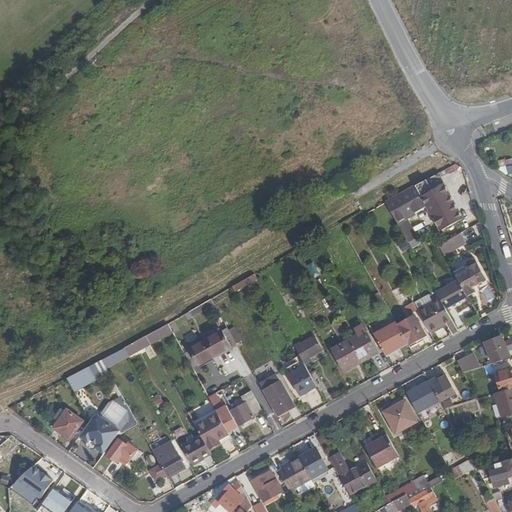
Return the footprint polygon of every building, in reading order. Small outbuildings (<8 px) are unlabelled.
[(439,174),(387,203),(399,224),(425,208),(439,233),(464,219),(439,174)] [(407,219),(399,224),(409,243),(418,238),(407,219)] [(468,243),(463,233),(439,245),(445,255),(468,243)] [(408,241),(400,245),(403,253),(412,249),(408,241)] [(468,265),(455,272),(458,277),(471,269),(470,267),(478,263),(475,258),(467,263),(468,265)] [(460,281),(469,298),(475,294),(472,289),(488,280),(478,263),(470,267),(471,269),(458,277),(460,281)] [(447,310),(469,298),(460,281),(438,293),(441,298),(447,310)] [(297,300),(293,291),(285,296),(290,304),(294,302),(297,300)] [(417,309),(419,311),(420,311),(435,302),(432,296),(428,295),(414,303),(417,309)] [(453,335),(459,331),(447,310),(441,298),(435,302),(420,311),(432,332),(446,324),(453,335)] [(215,306),(212,300),(190,313),(193,318),(215,306)] [(297,300),(294,302),(303,319),(307,317),(297,300)] [(414,303),(413,302),(407,306),(411,313),(417,309),(414,303)] [(415,316),(398,326),(407,343),(409,345),(426,335),(415,316)] [(349,340),(339,323),(332,327),(342,344),(349,340)] [(398,326),(397,324),(375,335),(386,355),(407,343),(398,326)] [(236,344),(227,327),(222,330),(231,347),(236,344)] [(231,347),(222,330),(189,348),(197,365),(231,347)] [(365,332),(350,341),(362,363),(377,354),(365,332)] [(494,362),(510,356),(508,349),(511,347),(511,344),(510,340),(505,342),(501,335),(486,341),(494,362)] [(151,345),(146,337),(124,349),(129,357),(151,345)] [(302,343),(295,347),(302,359),(305,364),(312,360),(310,357),(323,350),(315,337),(303,344),(302,343)] [(362,363),(350,341),(333,350),(346,372),(362,363)] [(189,348),(183,352),(192,368),(197,365),(189,348)] [(473,353),(458,361),(465,372),(481,367),(473,353)] [(305,364),(302,359),(286,369),(302,396),(318,387),(311,375),(305,364)] [(90,367),(68,379),(75,393),(97,380),(90,367)] [(511,387),(511,368),(498,373),(503,391),(511,387)] [(311,375),(318,387),(322,393),(327,390),(317,371),(311,375)] [(445,372),(429,381),(440,400),(441,402),(457,393),(445,372)] [(296,406),(278,377),(262,386),(280,415),(296,406)] [(429,381),(428,379),(406,391),(418,413),(440,400),(429,381)] [(511,413),(511,387),(503,391),(498,392),(506,415),(511,413)] [(231,431),(263,412),(251,392),(243,397),(246,404),(231,413),(227,407),(222,409),(214,395),(209,398),(216,410),(218,414),(221,418),(223,417),(231,431)] [(418,423),(406,401),(386,413),(397,434),(418,423)] [(198,408),(189,414),(193,421),(202,416),(198,408)] [(70,440),(80,426),(83,421),(67,410),(65,412),(62,409),(54,418),(59,421),(54,428),(70,440)] [(218,414),(216,410),(194,422),(196,426),(218,414)] [(193,421),(189,414),(182,418),(194,439),(201,436),(196,426),(194,422),(193,421)] [(196,426),(201,436),(203,439),(209,451),(217,447),(214,442),(229,434),(221,418),(218,414),(196,426)] [(99,419),(91,421),(85,430),(79,437),(105,455),(120,434),(99,419)] [(70,440),(75,443),(79,437),(85,430),(80,426),(70,440)] [(149,428),(142,432),(149,443),(156,440),(149,428)] [(387,432),(385,429),(372,437),(374,440),(387,432)] [(387,432),(374,440),(366,445),(378,466),(399,454),(387,432)] [(217,447),(231,438),(229,434),(214,442),(217,447)] [(13,436),(4,436),(6,439),(0,444),(0,447),(3,450),(15,437),(13,436)] [(209,451),(203,439),(184,450),(192,464),(211,453),(209,451)] [(130,444),(128,446),(120,440),(109,455),(118,462),(122,457),(130,463),(133,460),(137,463),(144,454),(130,444)] [(316,448),(300,457),(312,478),(312,479),(328,470),(316,448)] [(165,472),(168,477),(186,467),(179,453),(168,459),(165,453),(157,458),(160,463),(165,472)] [(443,457),(447,465),(456,460),(451,453),(443,457)] [(473,458),(471,454),(448,467),(451,471),(473,458)] [(283,468),(279,471),(290,490),(296,487),(312,478),(300,457),(289,463),(287,461),(281,464),(283,468)] [(478,467),(473,458),(451,471),(455,480),(478,467)] [(511,462),(509,464),(507,459),(478,468),(490,489),(511,482),(511,477),(511,476),(511,462)] [(113,479),(119,464),(111,461),(104,476),(113,479)] [(379,482),(368,463),(353,471),(347,462),(338,467),(354,495),(379,482)] [(154,479),(165,472),(160,463),(149,470),(154,479)] [(283,491),(271,470),(252,481),(263,502),(283,491)] [(429,483),(432,487),(443,481),(441,476),(429,483)] [(299,494),(316,485),(312,479),(312,478),(296,487),(299,494)] [(245,491),(241,482),(233,488),(230,486),(220,498),(222,500),(221,502),(232,511),(244,499),(240,495),(245,491)] [(391,504),(407,495),(418,489),(415,483),(401,491),(402,492),(388,499),(391,504)] [(428,500),(436,495),(432,487),(429,483),(418,489),(407,495),(412,504),(414,507),(420,504),(423,510),(430,506),(428,500)] [(396,511),(412,504),(407,495),(391,504),(385,507),(388,511),(396,511)] [(249,497),(240,509),(243,511),(242,511),(249,511),(254,506),(253,505),(249,497)] [(503,511),(495,498),(488,502),(493,511),(503,511)] [(253,505),(254,506),(257,511),(265,511),(260,502),(253,505)]
